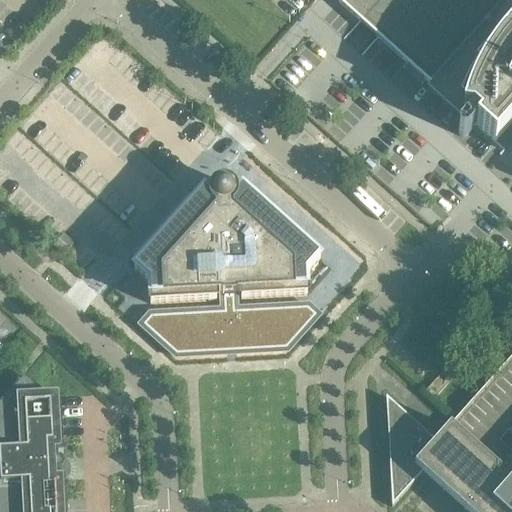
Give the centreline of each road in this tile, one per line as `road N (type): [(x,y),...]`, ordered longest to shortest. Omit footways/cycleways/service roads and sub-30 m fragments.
road 1 (unclassified): [(335,511),(331,373),(415,272),(110,0)]
road 2 (unclassified): [(0,253),(156,396),(170,511)]
road 3 (unclassified): [(0,102),(93,0)]
